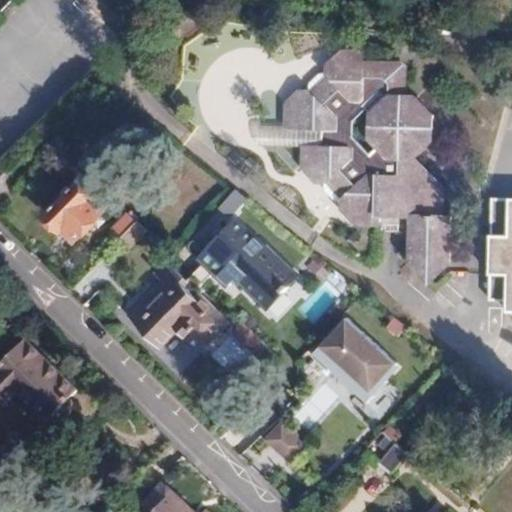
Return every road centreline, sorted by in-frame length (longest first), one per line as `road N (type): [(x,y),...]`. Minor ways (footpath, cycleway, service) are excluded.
road 1 (residential): [(267,511),(0,254)]
road 2 (residential): [(385,274),(511,369)]
